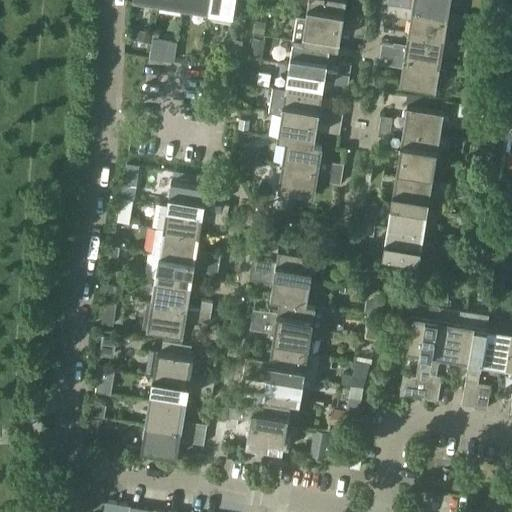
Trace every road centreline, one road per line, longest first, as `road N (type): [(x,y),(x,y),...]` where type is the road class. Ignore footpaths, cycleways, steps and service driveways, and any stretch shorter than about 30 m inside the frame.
road 1 (residential): [(362,511),(85,467),(74,458),(68,444),(75,313),(110,0)]
road 2 (residential): [(511,427),(399,406),(381,511)]
